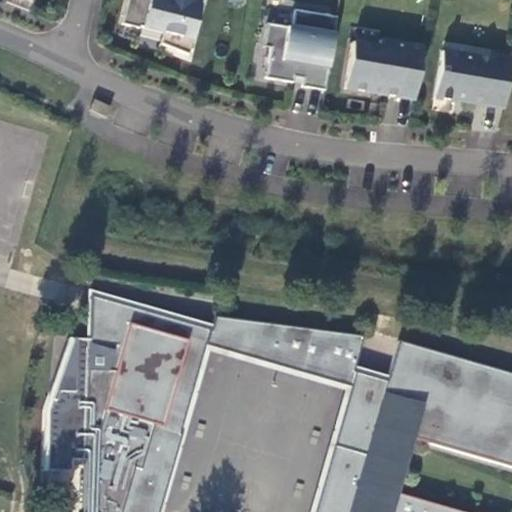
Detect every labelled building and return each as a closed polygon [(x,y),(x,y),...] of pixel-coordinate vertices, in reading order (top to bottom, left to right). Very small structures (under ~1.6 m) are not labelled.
[(198,0),(160,0),(160,1),(154,0),(126,0),(121,24),(138,29),(139,27),(162,33),(159,45),(188,52),(200,5),(198,5),(198,0)] [(328,16),(294,10),(291,28),(266,24),(262,47),(269,48),(264,78),(292,83),(293,77),(301,79),(300,87),(323,91),(328,61),(321,60),(328,16)] [(335,17),(328,16),(321,60),(328,61),(335,17)] [(378,47),(351,42),(343,89),(413,100),(422,47),(379,40),(378,47)] [(491,59),(441,51),(433,98),(455,102),(456,99),(483,104),(483,105),(502,108),(511,59),(491,56),(491,59)] [(109,108),(93,100),(88,110),(105,118),(109,108)] [(82,441),(84,441),(87,365),(88,340),(90,306),(140,321),(140,320),(189,335),(172,395),(187,399),(178,426),(181,428),(208,347),(343,388),(306,511),(381,511),(389,487),(405,433),(413,405),(381,396),(387,373),(354,364),(352,370),(210,328),(212,321),(88,284),(82,441)] [(114,366),(87,365),(84,441),(81,511),(76,511),(155,511),(181,428),(178,426),(187,399),(172,395),(189,335),(140,320),(140,321),(90,306),(88,340),(119,348),(114,366)] [(363,333),(215,312),(212,321),(210,328),(352,370),(354,364),(363,333)] [(511,511),(511,371),(398,338),(387,373),(381,396),(413,405),(405,433),(511,465),(511,511),(474,511),(389,487),(381,511),(511,511)] [(192,458),(212,456),(210,435),(191,436),(192,458)]
